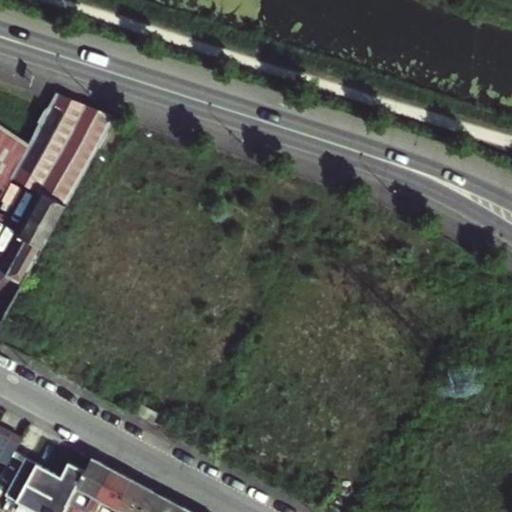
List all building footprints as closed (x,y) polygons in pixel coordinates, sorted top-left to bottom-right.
[(124,98),(64,79),(55,96),(113,117),(124,98)] [(113,117),(55,96),(52,102),(13,173),(43,190),(6,259),(20,267),(7,291),(18,296),(113,117)] [(133,394),(112,382),(105,395),(126,407),(133,394)] [(0,459),(8,464),(23,438),(0,425),(0,459)] [(63,511),(68,503),(54,496),(64,476),(27,455),(6,492),(41,511),(63,511)] [(89,511),(113,468),(93,458),(69,502),(68,503),(63,511),(89,511)] [(115,511),(133,479),(113,468),(89,511),(115,511)] [(142,511),(154,490),(133,479),(115,511),(142,511)] [(154,490),(142,511),(152,511),(162,494),(157,492),(154,490)] [(179,511),(183,506),(162,494),(152,511),(179,511)]
